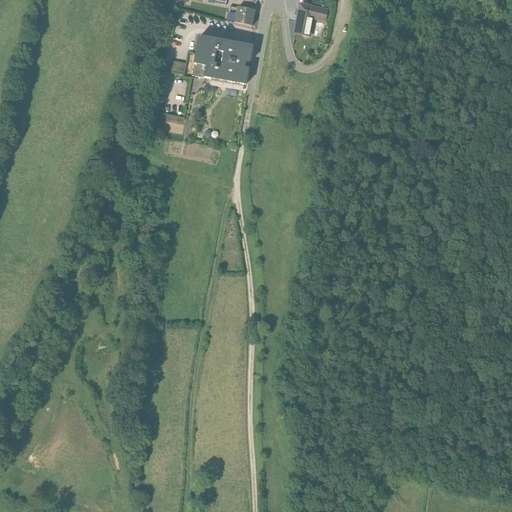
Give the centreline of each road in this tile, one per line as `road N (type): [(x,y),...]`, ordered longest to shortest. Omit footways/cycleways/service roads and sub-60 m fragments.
road 1 (track): [(235,190),(224,211),(195,368),(184,511)]
road 2 (track): [(235,190),(249,288),(255,511)]
road 3 (track): [(116,156),(84,259),(0,441)]
road 4 (track): [(166,0),(116,156)]
road 5 (residential): [(242,143),(269,0)]
